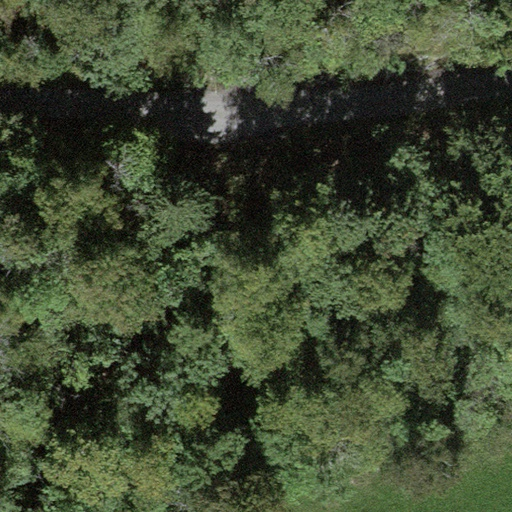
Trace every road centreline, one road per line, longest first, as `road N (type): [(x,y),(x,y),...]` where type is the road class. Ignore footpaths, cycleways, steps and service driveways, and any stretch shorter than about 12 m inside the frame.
road 1 (residential): [(0,101),(235,119),(360,106),(511,76)]
road 2 (track): [(235,119),(236,205),(223,233),(0,503)]
